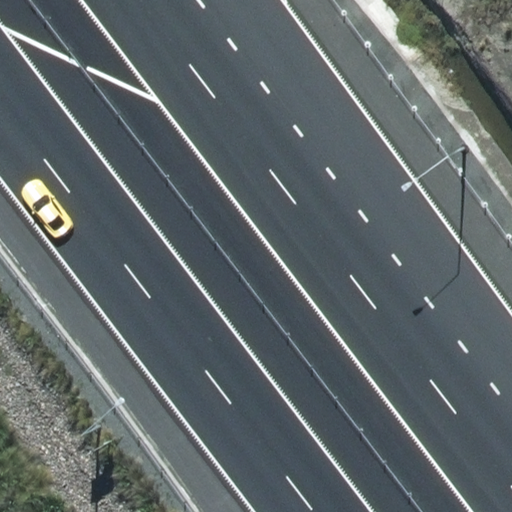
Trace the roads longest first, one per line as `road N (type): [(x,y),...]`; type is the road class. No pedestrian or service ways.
road 1 (motorway): [(315,511),(0,98)]
road 2 (motorway): [(140,0),(396,335)]
road 3 (motorway): [(193,0),(396,335)]
road 4 (motorway): [(396,335),(511,487)]
